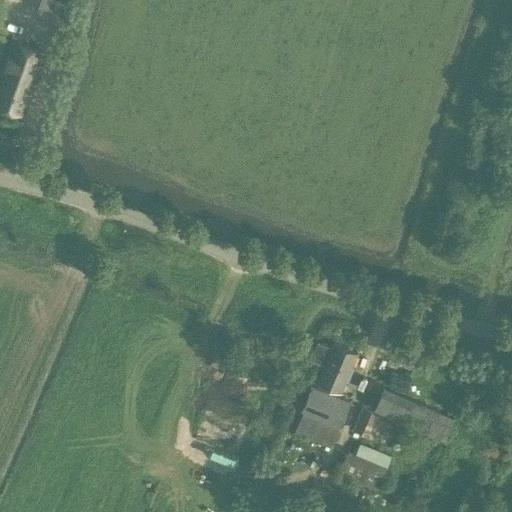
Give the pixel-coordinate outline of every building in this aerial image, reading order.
[(0,104),(24,112),(45,50),(11,38),(0,70),(0,104)] [(340,389),(357,351),(333,341),(331,345),(318,340),(311,357),(323,363),(317,379),(340,389)] [(300,407),(303,409),(339,423),(349,400),(311,384),(309,387),(305,385),(303,390),(307,392),(300,407)] [(444,436),(452,418),(384,389),(376,406),(444,436)] [(400,421),(363,406),(353,428),(390,444),(400,421)] [(330,445),(339,423),(303,409),(294,430),(330,445)] [(360,441),(356,451),(387,463),(390,454),(360,441)] [(376,488),(387,463),(356,451),(349,448),(338,473),(376,488)]
